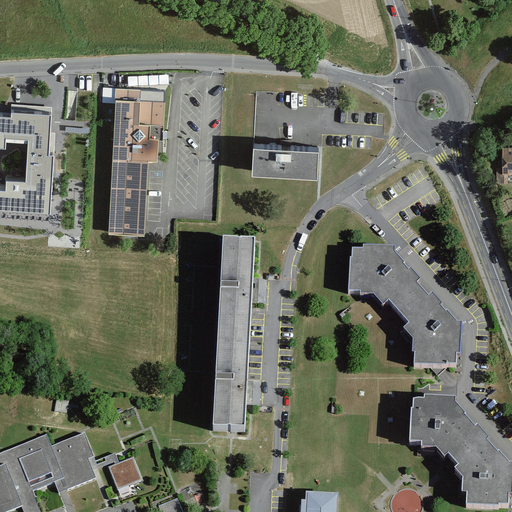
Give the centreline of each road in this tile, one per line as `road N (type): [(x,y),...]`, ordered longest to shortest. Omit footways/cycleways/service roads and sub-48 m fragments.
road 1 (residential): [(417,127),(318,206),(295,245),(274,299),(269,376),(280,410),(277,470),(260,511)]
road 2 (residential): [(0,67),(214,60)]
road 3 (secondary): [(439,129),(511,320)]
road 4 (residential): [(405,96),(317,67),(214,60)]
